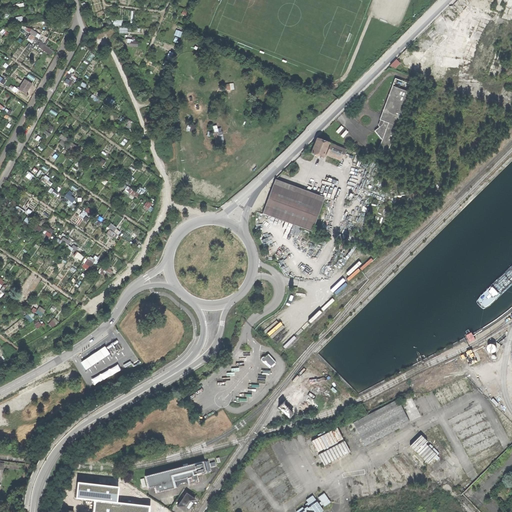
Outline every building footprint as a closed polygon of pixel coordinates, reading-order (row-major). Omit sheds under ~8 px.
[(468,0),(491,9),(494,0),(468,0)] [(30,26),(27,30),(32,33),(28,39),(35,43),(41,34),(30,26)] [(488,28),(475,67),(487,71),(500,32),(488,28)] [(52,54),(55,50),(41,41),(39,45),(52,54)] [(407,51),(389,69),(394,71),(400,65),(399,64),(401,62),(408,69),(410,67),(412,69),(420,71),(425,66),(421,62),(420,63),(407,51)] [(460,59),(432,57),(431,68),(460,69),(460,59)] [(69,70),(66,75),(76,81),(78,76),(69,70)] [(20,89),(28,94),(35,83),(27,78),(20,89)] [(396,81),(393,88),(411,94),(413,87),(396,81)] [(381,128),(376,133),(383,142),(380,150),(388,153),(411,94),(393,88),(387,103),(380,122),(383,123),(381,128)] [(67,148),(72,140),(63,133),(60,137),(63,139),(60,143),(67,148)] [(218,144),(226,143),(225,135),(217,135),(218,144)] [(324,160),(329,144),(318,140),(315,148),(312,156),(324,160)] [(77,154),(82,148),(73,141),(68,147),(77,154)] [(332,146),(328,158),(342,162),(346,151),(332,146)] [(32,180),(36,175),(31,172),(27,176),(32,180)] [(51,187),(54,182),(45,175),(42,179),(51,187)] [(269,200),(264,216),(313,233),(324,203),(274,185),(269,200)] [(125,193),(135,199),(139,192),(129,186),(125,193)] [(66,198),(70,199),(68,203),(74,205),(77,197),(73,196),(75,192),(69,190),(66,198)] [(88,219),(94,211),(89,206),(82,215),(88,219)] [(76,256),(83,260),(86,256),(78,251),(76,256)] [(84,267),(89,269),(90,266),(94,267),(96,262),(87,259),(84,267)] [(43,316),(47,310),(41,306),(37,312),(43,316)] [(30,313),(26,316),(31,322),(35,319),(30,313)] [(39,319),(34,322),(39,329),(44,325),(39,319)] [(139,360),(116,326),(103,341),(81,356),(72,362),(89,387),(139,360)] [(496,355),(497,354),(498,353),(499,351),(499,349),(498,348),(496,347),(495,347),(492,347),(491,348),(490,349),(490,351),(490,353),(491,354),(493,355),(494,355),(496,355)] [(272,368),(277,364),(270,356),(265,360),(263,361),(263,362),(263,364),(265,364),(267,363),(272,368)] [(285,414),(290,420),(301,408),(299,406),(296,403),(291,398),(280,409),(285,414)] [(312,400),(309,404),(318,412),(321,409),(312,400)] [(403,406),(413,426),(423,421),(413,401),(403,406)] [(356,427),(367,450),(411,427),(400,404),(356,427)] [(340,432),(314,445),(319,455),(335,447),(342,462),(353,457),(345,442),(340,432)] [(417,437),(408,446),(427,464),(439,452),(431,444),(428,447),(424,443),(422,444),(421,443),(422,442),(417,437)] [(199,477),(209,475),(209,473),(213,472),(211,463),(148,477),(150,490),(156,489),(157,494),(177,490),(176,484),(189,481),(190,487),(196,486),(201,484),(199,477)] [(95,500),(118,502),(119,487),(78,483),(76,498),(95,500)] [(248,494),(231,508),(233,511),(239,511),(254,501),(248,494)] [(179,509),(183,511),(190,511),(193,508),(197,502),(187,496),(179,509)] [(326,508),(328,511),(334,507),(328,497),(322,502),(325,506),(326,508)] [(150,511),(151,506),(118,502),(95,500),(93,511),(150,511)]
